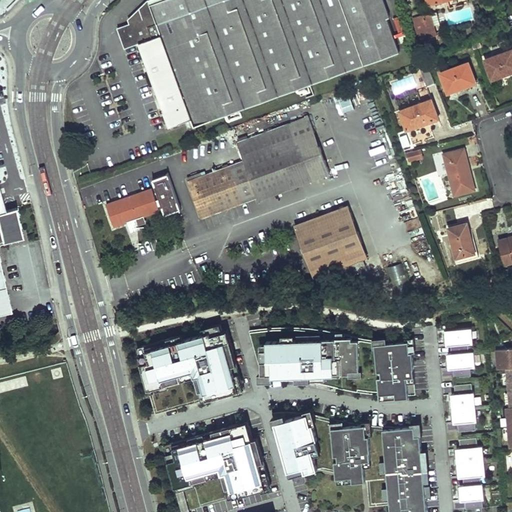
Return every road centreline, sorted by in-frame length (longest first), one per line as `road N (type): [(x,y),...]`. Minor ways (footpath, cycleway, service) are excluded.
road 1 (tertiary): [(19,53),(21,121),(124,511)]
road 2 (tertiary): [(130,434),(56,141),(55,97),(67,68)]
road 3 (residential): [(261,398),(301,392),(386,408),(437,404)]
road 4 (residential): [(130,434),(261,398)]
